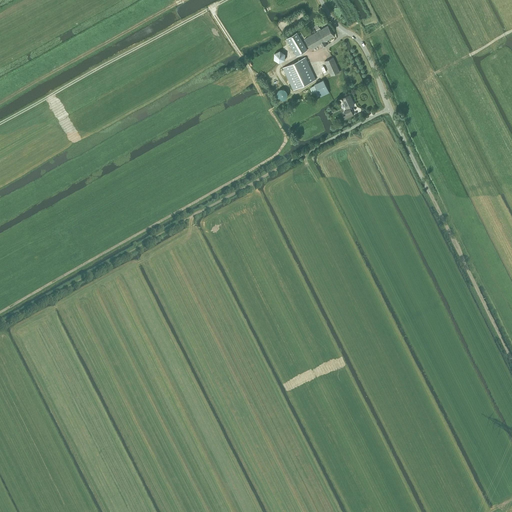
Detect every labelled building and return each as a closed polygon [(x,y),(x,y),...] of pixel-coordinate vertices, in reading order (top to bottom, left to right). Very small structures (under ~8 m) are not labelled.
[(318,32),(305,40),(311,50),(334,36),(328,25),(321,30),(317,23),(314,25),(318,32)] [(286,39),(296,57),(307,51),(297,33),(286,39)] [(334,57),(325,61),(331,76),(340,72),(334,57)] [(305,58),(283,68),(293,90),(315,80),(305,58)] [(323,80),(314,84),(320,97),(329,93),(323,80)] [(284,94),(284,93),(284,91),(283,90),(282,89),(281,88),(280,88),(279,87),(277,88),(276,88),(275,88),(274,89),(273,90),(273,92),(272,93),(272,94),(273,96),(273,97),(274,98),(275,99),(277,99),(278,99),(279,99),(280,99),(282,98),(283,97),(283,96),(284,95),(284,94)] [(350,95),(342,98),(347,110),(344,111),(346,115),(352,113),(349,107),(354,105),(350,95)]
